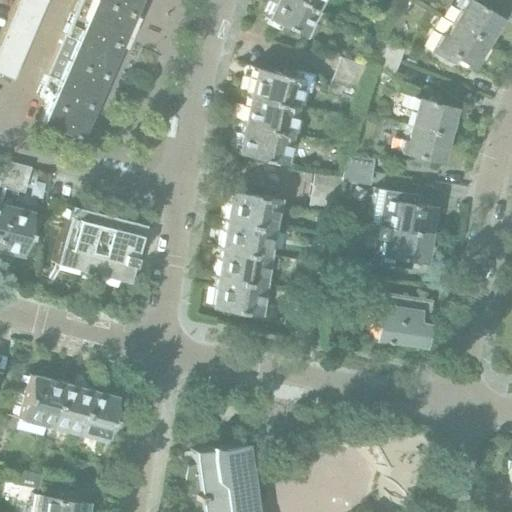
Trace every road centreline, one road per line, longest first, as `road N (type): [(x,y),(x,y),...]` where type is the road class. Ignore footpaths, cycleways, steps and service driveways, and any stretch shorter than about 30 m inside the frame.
road 1 (residential): [(158,350),(201,54),(220,0)]
road 2 (residential): [(460,406),(158,350)]
road 3 (residential): [(460,406),(490,196),(511,117)]
road 4 (residential): [(133,511),(158,350)]
road 5 (residential): [(158,350),(0,311)]
